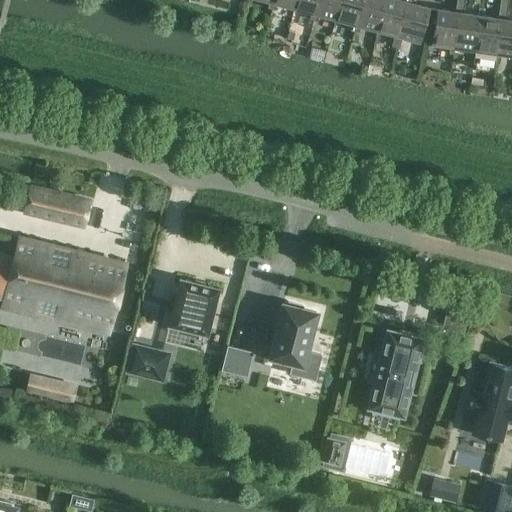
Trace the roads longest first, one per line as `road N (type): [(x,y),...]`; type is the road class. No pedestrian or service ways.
road 1 (unclassified): [(0,134),(305,207)]
road 2 (residential): [(511,264),(305,207)]
road 3 (unclassified): [(305,207),(511,241)]
road 4 (unknown): [(0,213),(87,231),(103,216),(121,162)]
road 5 (unknown): [(175,175),(136,326)]
